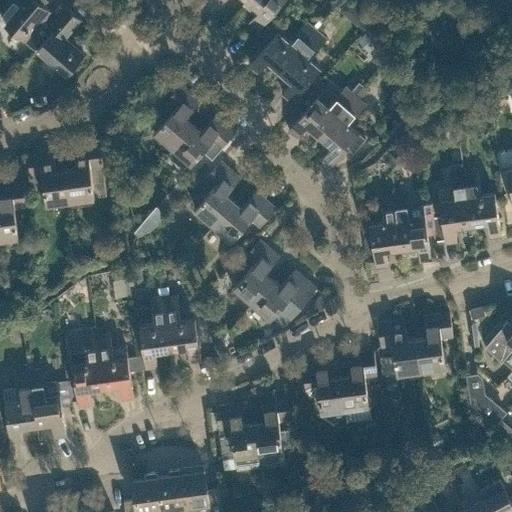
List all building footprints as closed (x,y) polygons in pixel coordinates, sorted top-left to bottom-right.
[(36,27),(46,36),(53,28),(42,19),(51,9),(44,3),(46,0),(24,0),(19,7),(13,2),(1,16),(7,21),(5,23),(25,40),(36,27)] [(53,28),(46,36),(37,47),(67,73),(84,53),(65,37),(81,18),(59,0),(58,0),(51,9),(42,19),(53,28)] [(245,0),(243,3),(255,14),(249,21),(257,29),(281,0),(245,0)] [(351,0),(346,0),(340,8),(346,14),(354,11),(358,6),(351,0)] [(280,70),(323,20),(320,18),(312,26),(305,20),(289,40),(278,30),(249,63),(258,71),(267,59),(280,70)] [(327,24),(323,20),(280,70),(292,81),(283,92),(291,100),(320,67),(309,57),(326,38),(320,33),(327,24)] [(369,27),(358,38),(370,50),(381,38),(369,27)] [(379,69),(388,78),(397,68),(388,60),(379,69)] [(173,147),(194,122),(186,115),(200,99),(180,82),(165,101),(174,109),(155,131),(173,147)] [(360,82),(352,92),(355,94),(363,85),(360,82)] [(368,89),(363,85),(355,94),(319,135),(331,145),(321,157),(331,165),(347,146),(354,151),(365,137),(348,123),(365,103),(360,98),(368,89)] [(319,135),(355,94),(352,92),(345,86),(328,105),(317,95),(304,110),(289,128),(298,136),(307,124),(319,135)] [(311,90),(298,105),(304,110),(317,95),(311,90)] [(32,96),(30,97),(31,105),(33,105),(34,106),(45,105),(44,103),(47,103),(46,94),(43,95),(43,94),(32,95),(32,96)] [(484,105),(482,108),(483,118),(492,117),(491,104),(484,105)] [(202,129),(194,122),(173,147),(192,162),(210,140),(219,148),(235,130),(215,113),(202,129)] [(76,166),(66,168),(71,199),(106,194),(99,141),(73,145),(76,166)] [(71,199),(66,168),(56,169),(53,147),(27,151),(30,176),(43,174),(47,203),(71,199)] [(389,150),(391,169),(400,168),(404,162),(402,149),(389,150)] [(195,208),(213,224),(234,199),(226,193),(240,176),(220,159),(204,177),(214,186),(195,208)] [(477,167),(464,169),(471,223),(487,221),(489,236),(500,234),(494,191),(481,193),(477,167)] [(471,223),(464,169),(451,171),(453,185),(438,187),(442,215),(445,238),(445,242),(457,240),(455,225),(471,223)] [(0,200),(1,206),(0,206),(0,238),(19,236),(15,208),(26,206),(23,181),(0,184),(0,200)] [(234,199),(213,224),(231,239),(250,217),(259,225),(275,206),(256,190),(242,206),(234,199)] [(394,194),(401,248),(402,255),(418,253),(419,260),(432,258),(428,233),(424,203),(410,205),(408,191),(394,194)] [(401,248),(394,194),(381,195),(385,221),(370,223),(376,266),(388,264),(386,250),(401,248)] [(432,202),(424,203),(428,233),(436,232),(434,216),(432,202)] [(442,215),(434,216),(436,232),(437,239),(445,238),(442,215)] [(253,302),(273,277),(266,271),(279,255),(259,237),(243,255),(253,264),(234,286),(253,302)] [(124,267),(113,269),(115,280),(125,278),(124,267)] [(273,277),(253,302),(271,317),(274,314),(284,323),(316,286),(309,279),(295,268),(281,284),(273,277)] [(168,285),(162,286),(171,349),(187,347),(189,361),(201,359),(195,317),(181,319),(177,293),(169,294),(168,285)] [(171,349),(162,286),(158,287),(159,295),(150,297),(153,323),(140,325),(144,353),(146,367),(158,366),(156,351),(171,349)] [(322,292),(313,302),(320,309),(326,305),(328,301),(327,296),(322,292)] [(484,305),(470,309),(472,318),(486,314),(484,305)] [(426,336),(416,338),(421,369),(444,365),(440,336),(452,335),(449,311),(423,315),(426,336)] [(421,369),(416,338),(406,339),(403,317),(378,321),(381,345),(393,343),(394,353),(397,372),(421,369)] [(511,324),(506,319),(484,345),(501,360),(502,358),(511,366),(511,324)] [(97,332),(104,386),(120,384),(122,399),(134,397),(130,370),(128,356),(126,344),(112,346),(110,330),(97,332)] [(79,405),(91,403),(88,388),(104,386),(97,332),(84,334),(86,349),(71,351),(75,377),(67,378),(70,400),(78,399),(79,405)] [(341,376),(345,407),(347,420),(371,417),(365,375),(377,374),(374,349),(348,353),(351,374),(341,376)] [(144,353),(136,355),(138,369),(146,367),(144,353)] [(394,353),(383,355),(385,374),(397,372),(394,353)] [(136,355),(128,356),(130,370),(138,369),(136,355)] [(321,410),(345,407),(341,376),(330,377),(327,356),(302,359),(306,388),(309,392),(314,394),(319,393),(321,410)] [(42,368),(29,369),(37,424),(53,422),(56,436),(67,435),(63,405),(70,404),(70,400),(67,378),(45,382),(42,368)] [(37,424),(29,369),(16,371),(18,386),(4,388),(11,443),(24,441),(22,426),(37,424)] [(494,425),(506,410),(485,392),(473,404),(494,425)] [(265,419),(255,420),(260,452),(284,449),(281,429),(280,420),(292,419),(288,394),(262,398),(265,419)] [(260,452),(255,420),(245,422),(242,400),(216,404),(217,410),(210,411),(212,429),(219,428),(224,468),(227,467),(226,457),(236,456),(237,466),(261,463),(260,452)] [(288,429),(281,429),(284,449),(284,453),(291,452),(288,429)] [(424,432),(410,433),(411,443),(425,441),(424,432)] [(352,455),(350,445),(342,447),(344,457),(352,455)] [(205,463),(179,467),(186,510),(200,508),(200,511),(223,511),(220,486),(208,488),(205,463)] [(158,475),(157,475),(162,509),(162,511),(186,511),(186,510),(179,467),(169,468),(170,473),(158,475)] [(443,467),(431,473),(436,484),(448,478),(443,467)] [(136,498),(124,499),(125,503),(125,511),(162,511),(162,509),(157,475),(158,475),(157,470),(145,471),(146,476),(133,478),(136,498)] [(483,497),(491,511),(511,511),(511,500),(504,486),(500,477),(480,488),(484,496),(483,497)] [(417,489),(405,495),(411,506),(422,499),(417,489)] [(463,507),(465,511),(491,511),(483,497),(463,507)]
